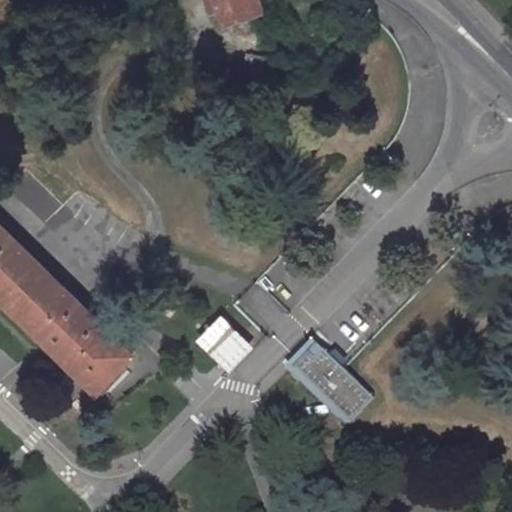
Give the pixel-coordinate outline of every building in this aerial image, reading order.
[(219,0),(230,26),(267,12),(262,0),(219,0)] [(82,224),(66,240),(99,271),(131,238),(99,208),(105,203),(94,193),(90,198),(57,166),(48,176),(38,167),(15,191),(56,230),(71,214),(82,224)] [(135,351),(0,219),(0,296),(97,390),(135,351)] [(201,341),(232,372),(256,347),(226,317),(201,341)] [(286,364),(348,425),(375,398),(344,367),(313,337),(286,364)]
